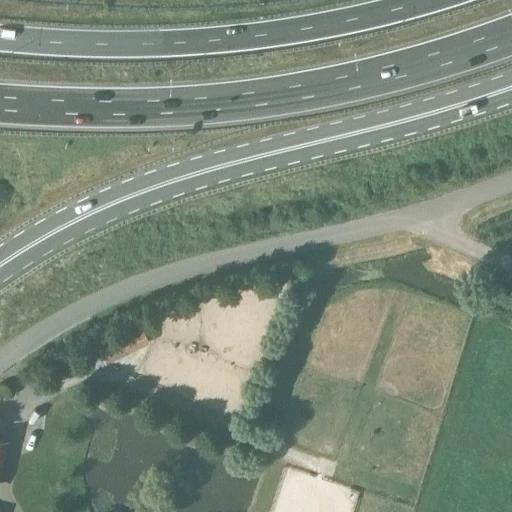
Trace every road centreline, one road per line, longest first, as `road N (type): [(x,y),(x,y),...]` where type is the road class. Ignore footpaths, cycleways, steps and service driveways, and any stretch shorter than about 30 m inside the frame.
road 1 (unclassified): [(0,360),(156,280),(511,182)]
road 2 (primary): [(0,265),(65,225),(162,184),(511,88)]
road 3 (primary): [(0,103),(147,108),(270,96),(400,70),(511,33)]
road 4 (primary): [(416,0),(223,39),(104,44),(0,36)]
